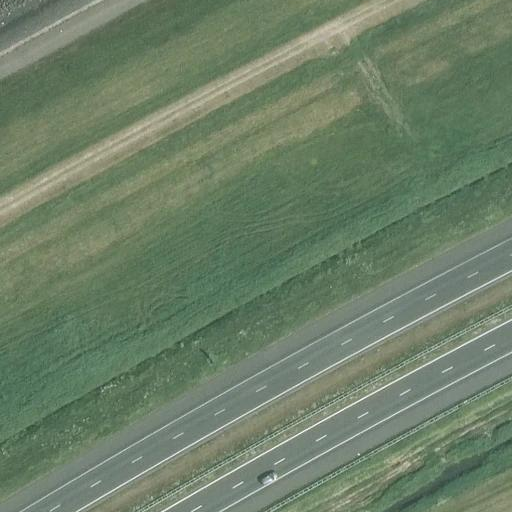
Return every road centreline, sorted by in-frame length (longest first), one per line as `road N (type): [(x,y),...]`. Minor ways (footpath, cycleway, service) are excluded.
road 1 (motorway): [(511,249),(331,342),(37,511)]
road 2 (track): [(0,212),(399,0)]
road 3 (motorway): [(205,511),(511,343)]
